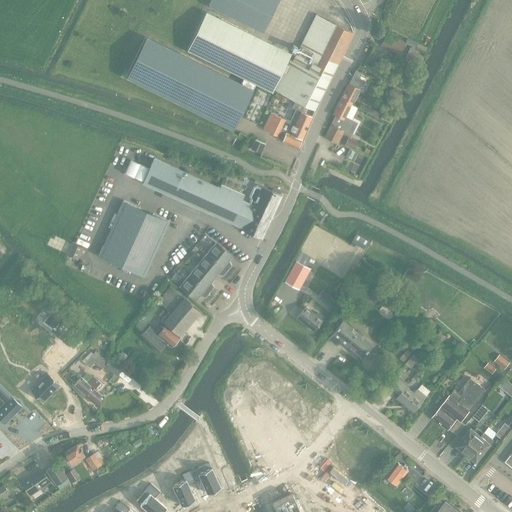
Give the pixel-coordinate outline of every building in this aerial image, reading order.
[(211,0),(209,6),(263,32),(279,0),(211,0)] [(205,13),(187,50),(273,92),(283,71),(287,73),(290,66),(286,64),(291,55),(205,13)] [(306,35),(290,66),(287,73),(278,92),(315,110),(338,65),(353,33),(317,14),(306,36),(306,35)] [(387,33),(386,36),(383,34),(381,36),(380,38),(380,41),(383,42),(382,44),(399,53),(405,42),(387,33)] [(145,39),(127,75),(234,128),(252,91),(145,39)] [(420,63),(425,54),(428,47),(417,42),(416,44),(408,40),(406,45),(411,47),(406,57),(420,63)] [(348,84),(340,99),(350,105),(357,90),(362,92),(367,81),(360,77),(360,72),(355,69),(348,84)] [(334,126),(334,125),(331,124),(325,137),(338,143),(344,131),(342,130),(343,129),(352,133),(357,122),(345,116),(350,105),(340,99),(333,114),(336,115),(334,120),(335,124),(334,126)] [(267,122),(264,129),(278,136),(277,138),(283,140),(283,141),(298,147),(302,139),(312,116),(296,109),(291,121),(286,120),(277,115),(272,113),(267,122)] [(351,138),(347,146),(354,149),(357,142),(351,138)] [(255,140),(251,149),(261,153),(265,144),(255,140)] [(144,182),(143,183),(172,196),(183,171),(154,158),(150,168),(144,182)] [(183,171),(172,196),(235,225),(235,226),(240,228),(241,227),(242,228),(242,230),(261,238),(281,195),(263,187),(262,188),(257,186),(254,186),(248,197),(250,200),(248,203),(243,201),(242,200),(245,195),(221,185),(220,188),(183,171)] [(103,245),(98,256),(145,277),(149,266),(147,265),(161,234),(163,235),(170,221),(153,213),(151,216),(139,211),(141,208),(124,200),(117,213),(120,215),(106,247),(103,245)] [(357,234),(352,242),(364,249),(369,241),(357,234)] [(207,253),(228,271),(232,265),(229,260),(233,256),(216,242),(207,253)] [(71,257),(78,260),(84,247),(74,243),(69,256),(71,257)] [(195,251),(190,257),(195,261),(200,256),(195,251)] [(198,264),(215,278),(218,274),(223,276),(228,271),(207,253),(198,264)] [(296,261),(285,281),(300,289),(311,268),(306,266),(296,261)] [(189,275),(210,292),(214,287),(212,282),(215,278),(198,264),(189,275)] [(175,273),(171,279),(175,283),(180,277),(175,273)] [(205,298),(210,292),(189,275),(180,286),(197,300),(200,296),(205,298)] [(171,346),(172,345),(175,345),(177,343),(176,341),(180,336),(201,312),(171,286),(158,301),(170,311),(162,320),(166,323),(158,333),(149,325),(141,334),(159,352),(167,343),(171,346)] [(367,292),(364,300),(372,303),(375,295),(367,292)] [(314,331),(322,320),(305,307),(297,318),(302,322),(303,322),(314,331)] [(51,314),(46,320),(54,326),(59,320),(51,314)] [(362,357),(365,354),(371,359),(375,354),(370,350),(374,345),(372,344),(373,343),(343,320),(329,338),(337,344),(340,340),(362,357)] [(414,342),(409,348),(413,351),(418,346),(414,342)] [(254,350),(239,369),(250,377),(244,385),(249,389),(256,380),(251,376),(265,359),(254,350)] [(501,355),(496,362),(504,368),(510,362),(501,355)] [(114,375),(120,367),(106,356),(99,364),(103,368),(105,367),(114,375)] [(488,362),(484,367),(492,373),(496,368),(488,362)] [(48,373),(31,390),(43,402),(60,385),(48,373)] [(78,380),(75,384),(87,393),(85,395),(97,405),(104,396),(98,391),(104,385),(94,376),(88,382),(81,376),(78,380)] [(470,410),(486,390),(470,378),(458,393),(454,390),(433,417),(448,429),(449,428),(457,434),(465,425),(461,421),(470,410)] [(414,411),(426,396),(430,391),(422,384),(418,389),(417,389),(414,393),(406,387),(407,385),(399,379),(391,389),(399,395),(396,398),(414,411)] [(501,386),(510,392),(511,389),(511,385),(506,380),(501,386)] [(0,418),(5,423),(22,406),(12,397),(11,398),(0,387),(0,418)] [(65,410),(54,395),(35,410),(47,425),(65,410)] [(65,410),(75,420),(79,416),(84,420),(95,409),(85,399),(74,410),(70,405),(65,410)] [(473,416),(480,421),(489,409),(483,404),(473,416)] [(496,434),(502,439),(511,428),(505,423),(496,434)] [(286,427),(275,437),(289,452),(300,442),(286,427)] [(465,456),(484,432),(477,428),(475,430),(471,427),(457,445),(462,450),(461,451),(465,455),(465,456)] [(484,432),(465,456),(466,455),(471,458),(472,457),(477,462),(492,444),(493,441),(493,439),(485,432),(484,432)] [(363,433),(349,450),(362,460),(376,443),(363,433)] [(263,448),(253,451),(260,470),(264,468),(265,469),(270,467),(265,453),(269,451),(266,443),(262,445),(263,448)] [(73,464),(85,456),(80,449),(77,444),(65,452),(65,453),(59,457),(63,463),(69,459),(73,464)] [(101,464),(105,461),(98,451),(94,453),(86,458),(94,469),(101,464)] [(196,467),(189,470),(195,482),(201,479),(208,493),(209,493),(210,493),(210,494),(219,489),(219,488),(221,487),(211,467),(209,462),(197,468),(196,467)] [(398,484),(409,470),(407,469),(408,466),(405,464),(403,465),(398,462),(384,480),(387,483),(391,479),(398,484)] [(57,463),(47,470),(57,485),(67,478),(57,463)] [(30,496),(51,482),(41,467),(20,481),(30,496)] [(73,469),(65,475),(67,478),(69,481),(78,476),(73,469)] [(185,479),(173,485),(182,505),(184,505),(184,504),(184,505),(194,501),(193,500),(194,500),(195,499),(188,485),(189,485),(195,482),(189,470),(182,473),(185,479)] [(353,471),(345,481),(353,487),(361,478),(353,471)] [(146,490),(137,500),(141,504),(140,504),(149,511),(164,511),(166,510),(166,509),(167,507),(166,507),(155,497),(159,492),(150,483),(144,489),(146,490)] [(0,499),(9,493),(4,485),(0,487),(0,499)] [(293,494),(273,503),(276,510),(277,511),(301,511),(295,498),(293,494)] [(119,511),(126,511),(130,509),(120,500),(115,506),(120,511),(119,511)] [(437,511),(452,511),(456,509),(446,501),(437,511)]
